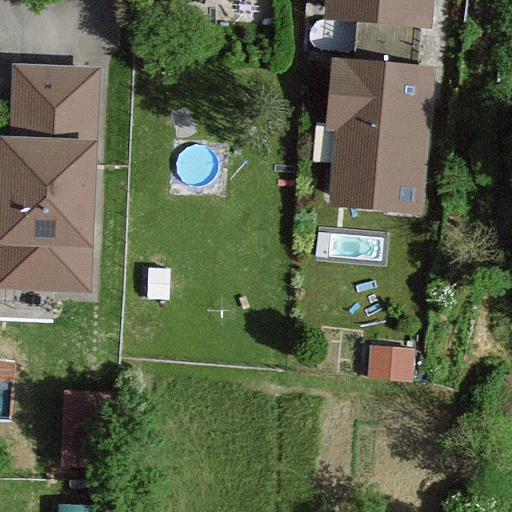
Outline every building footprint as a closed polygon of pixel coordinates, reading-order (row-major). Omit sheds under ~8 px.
[(433,0),(336,0),(336,8),(367,10),(361,67),(342,65),(337,119),(347,119),(340,195),(384,199),(387,170),(419,173),(423,122),(422,122),(414,121),(419,72),(422,41),(401,39),(403,13),(424,15),(432,16),(433,0)] [(401,39),(422,41),(424,15),(403,13),(401,39)] [(12,236),(11,280),(83,283),(88,147),(57,146),(60,72),(19,70),(16,144),(6,143),(2,236),(12,236)] [(57,146),(88,147),(91,73),(60,72),(57,146)] [(427,72),(419,72),(414,121),(422,122),(427,72)] [(416,202),(419,173),(387,170),(384,199),(416,202)] [(1,280),(11,280),(12,236),(2,236),(1,280)] [(413,348),(375,345),(373,374),(411,377),(413,348)] [(511,387),(501,385),(495,412),(511,414),(511,387)] [(107,397),(78,395),(73,461),(102,463),(107,397)]
